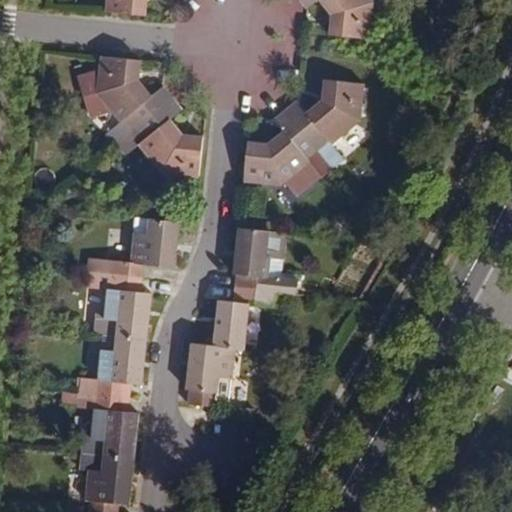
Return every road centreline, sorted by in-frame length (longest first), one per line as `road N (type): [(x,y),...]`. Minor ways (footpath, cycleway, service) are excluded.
road 1 (residential): [(157,511),(182,300),(218,220),(235,48)]
road 2 (secondary): [(511,165),(317,511)]
road 3 (residential): [(0,22),(235,48)]
